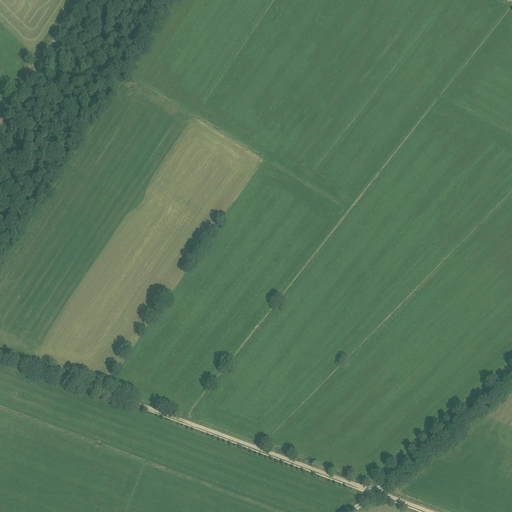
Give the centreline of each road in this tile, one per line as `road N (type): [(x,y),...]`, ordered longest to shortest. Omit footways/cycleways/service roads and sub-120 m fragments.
road 1 (track): [(424,511),(0,354)]
road 2 (unclassified): [(351,511),(511,373)]
road 3 (unclassified): [(0,122),(81,0)]
